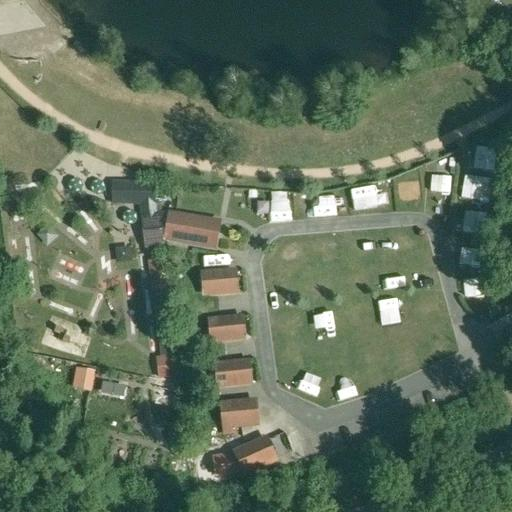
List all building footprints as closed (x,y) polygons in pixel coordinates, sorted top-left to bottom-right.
[(431,177),(430,193),(449,194),(451,178),(431,177)] [(464,178),(462,199),(489,201),(491,180),(464,178)] [(143,205),(143,219),(156,217),(155,184),(115,184),(115,195),(115,205),(143,205)] [(418,184),(400,185),(401,198),(419,197),(418,184)] [(222,194),(188,189),(185,210),(218,215),(222,194)] [(165,239),(170,215),(156,217),(143,219),(147,248),(164,246),(165,239)] [(215,248),(219,224),(170,215),(165,239),(215,248)] [(161,262),(151,264),(154,290),(165,288),(161,262)] [(234,274),(202,276),(203,295),(236,292),(234,274)] [(244,316),(208,321),(212,348),(248,343),(244,316)] [(511,317),(511,316),(497,323),(505,341),(511,337),(511,317)] [(251,364),(215,367),(217,391),(253,388),(251,364)] [(257,402),(220,405),(222,433),(260,429),(257,402)] [(232,452),(242,478),(278,463),(268,437),(232,452)]
